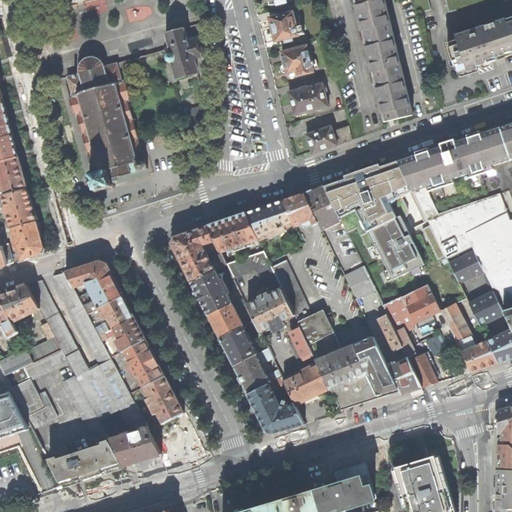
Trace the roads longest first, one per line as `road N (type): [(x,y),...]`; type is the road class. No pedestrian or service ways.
road 1 (residential): [(132,229),(246,464)]
road 2 (residential): [(86,245),(67,212),(7,0)]
road 3 (residential): [(511,106),(281,180)]
road 4 (primary): [(246,464),(461,394)]
road 5 (unclassified): [(220,0),(227,194)]
road 6 (unclassified): [(281,180),(233,0)]
road 7 (primary): [(90,511),(246,464)]
road 8 (tertiary): [(461,394),(476,445),(479,511)]
